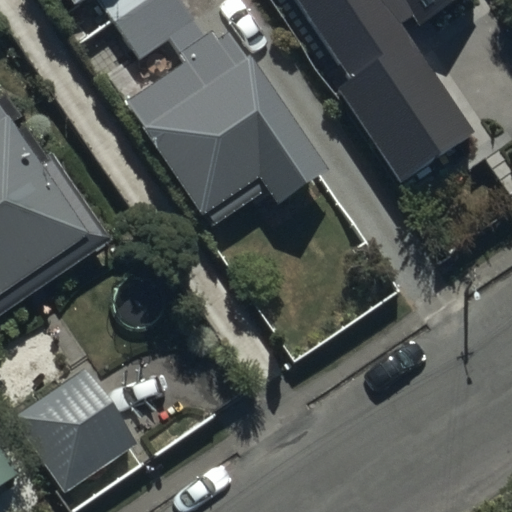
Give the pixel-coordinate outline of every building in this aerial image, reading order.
[(49,0),(67,27),(99,6),(140,70),(161,57),(188,71),(122,117),(207,240),(259,203),(271,220),(324,183),(214,26),(202,35),(178,0),(49,0)] [(338,90),(401,182),(475,132),(402,25),(412,18),(419,28),(460,0),(296,0),(352,81),(338,90)] [(53,164),(46,169),(3,104),(0,106),(0,325),(111,251),(53,164)] [(133,456),(82,380),(5,432),(56,508),(133,456)] [(0,503),(11,496),(0,479),(0,503)]
